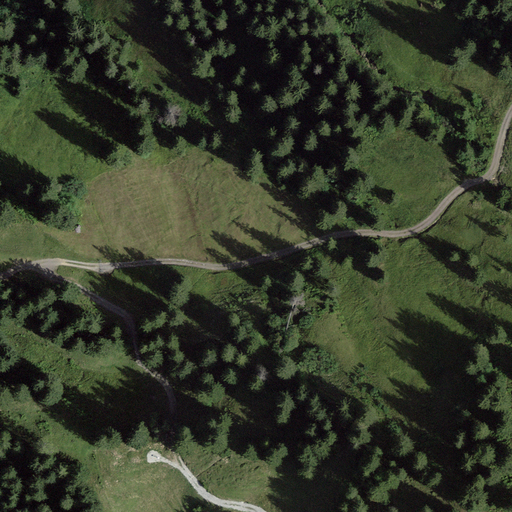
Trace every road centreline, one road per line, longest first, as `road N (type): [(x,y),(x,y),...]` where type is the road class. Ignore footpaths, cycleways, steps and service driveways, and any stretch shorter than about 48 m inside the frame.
road 1 (track): [(0,271),(65,261),(233,266),(348,230),(410,230),(489,173),(511,111)]
road 2 (track): [(11,257),(111,310),(177,395),(176,457),(216,500),(254,511)]
